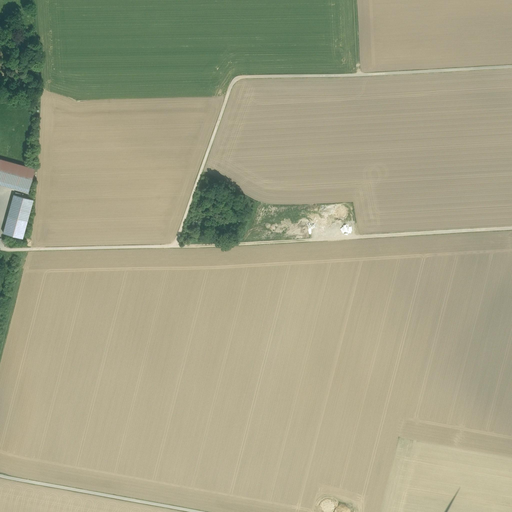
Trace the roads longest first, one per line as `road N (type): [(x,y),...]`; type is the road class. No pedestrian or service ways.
road 1 (unclassified): [(0,248),(175,246),(237,79),(511,68)]
road 2 (track): [(175,246),(511,228)]
road 3 (unclassified): [(189,511),(0,477)]
